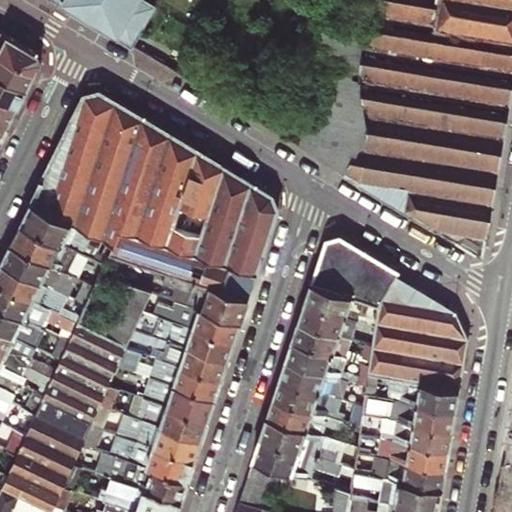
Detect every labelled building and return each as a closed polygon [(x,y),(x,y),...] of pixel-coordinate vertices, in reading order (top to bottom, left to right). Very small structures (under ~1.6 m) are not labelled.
[(59,0),(132,43),(154,5),(145,0),(59,0)] [(511,0),(369,0),(367,23),(354,152),(343,170),(343,172),(481,257),(511,76),(511,0)] [(354,152),(367,23),(314,17),(300,144),(343,170),(354,152)] [(38,53),(0,30),(0,51),(36,70),(40,61),(38,53)] [(36,70),(0,51),(0,74),(27,87),(36,70)] [(27,87),(0,74),(0,96),(18,106),(27,87)] [(115,241),(111,250),(166,268),(222,286),(230,263),(256,272),(277,208),(271,193),(233,170),(175,135),(99,90),(85,93),(31,200),(87,227),(115,241)] [(18,106),(0,96),(0,119),(9,124),(18,106)] [(0,141),(9,124),(0,119),(0,141)] [(87,227),(31,200),(21,220),(77,247),(90,254),(93,246),(81,240),(87,227)] [(77,247),(21,220),(10,242),(66,270),(77,247)] [(340,234),(325,239),(310,282),(377,305),(374,324),(372,344),(369,365),(368,373),(391,377),(458,389),(467,338),(455,311),(395,274),(398,270),(340,234)] [(66,270),(10,242),(1,260),(62,291),(71,273),(66,270)] [(62,291),(1,260),(0,261),(0,282),(77,322),(78,320),(81,315),(59,304),(65,293),(62,291)] [(230,263),(222,286),(248,295),(256,272),(230,263)] [(187,301),(199,305),(240,319),(248,295),(222,286),(166,268),(162,282),(174,286),(190,291),(187,301)] [(0,282),(0,306),(32,322),(35,315),(72,333),(77,322),(0,282)] [(310,282),(304,301),(374,324),(377,305),(310,282)] [(190,291),(174,286),(171,296),(175,297),(187,301),(190,291)] [(196,315),(199,305),(187,301),(175,297),(173,304),(191,311),(191,313),(196,315)] [(374,324),(304,301),(298,319),(353,338),(366,342),(372,344),(374,324)] [(240,319),(199,305),(196,315),(191,313),(191,311),(173,304),(169,317),(192,324),(234,338),(240,319)] [(32,322),(0,306),(0,328),(12,334),(39,348),(41,349),(44,342),(27,333),(32,322)] [(154,333),(163,336),(166,326),(184,332),(184,335),(188,337),(192,324),(169,317),(160,314),(154,333)] [(349,351),(353,338),(298,319),(292,340),(346,358),(364,363),(369,365),(372,344),(366,342),(362,355),(349,351)] [(0,511),(10,511),(11,511),(12,511),(47,511),(51,504),(61,483),(71,460),(80,441),(89,422),(97,402),(106,383),(115,363),(124,343),(125,342),(78,320),(77,322),(72,333),(69,340),(60,359),(56,368),(52,377),(43,394),(35,413),(25,433),(20,443),(15,454),(6,475),(0,486),(0,511)] [(234,338),(192,324),(188,337),(184,335),(184,332),(166,326),(163,336),(227,357),(234,338)] [(221,376),(227,357),(163,336),(154,333),(132,326),(128,336),(163,348),(161,355),(221,376)] [(35,358),(36,355),(13,343),(12,346),(7,344),(12,334),(0,328),(0,350),(41,371),(52,377),(56,368),(35,358)] [(13,343),(36,355),(39,348),(12,334),(7,344),(12,346),(13,343)] [(69,340),(60,336),(51,354),(60,359),(69,340)] [(346,358),(292,340),(285,359),(340,377),(357,382),(366,385),(368,373),(369,365),(364,363),(360,375),(343,369),(346,358)] [(125,366),(126,366),(133,346),(124,343),(115,363),(125,366)] [(41,371),(0,350),(0,362),(16,371),(36,381),(41,371)] [(174,382),(215,395),(221,376),(161,355),(157,354),(153,364),(177,372),(174,382)] [(285,359),(279,378),(334,396),(340,377),(285,359)] [(0,362),(0,372),(12,379),(16,371),(0,362)] [(125,366),(115,363),(106,383),(116,386),(125,366)] [(0,387),(10,393),(17,381),(12,379),(0,372),(0,387)] [(334,396),(351,402),(357,382),(340,377),(334,396)] [(458,389),(391,377),(389,389),(366,385),(365,394),(454,409),(458,389)] [(273,397),(328,415),(330,409),(351,415),(355,403),(351,402),(334,396),(279,378),(273,397)] [(143,395),(167,403),(208,416),(215,395),(174,382),(170,392),(147,384),(143,395)] [(97,402),(107,406),(116,386),(106,383),(97,402)] [(0,395),(7,399),(10,393),(0,387),(0,395)] [(32,389),(23,407),(35,413),(43,394),(32,389)] [(454,409),(365,394),(363,406),(362,413),(383,417),(389,418),(451,429),(454,409)] [(0,409),(4,412),(9,401),(7,399),(0,395),(0,409)] [(167,403),(143,395),(140,405),(163,412),(167,403)] [(273,397),(266,415),(324,435),(332,437),(336,425),(326,422),(328,415),(273,397)] [(89,422),(100,426),(107,406),(97,402),(89,422)] [(137,415),(201,437),(208,416),(167,403),(163,412),(140,405),(137,415)] [(20,406),(10,426),(25,433),(35,413),(23,407),(20,406)] [(195,457),(201,437),(137,415),(129,413),(126,424),(137,428),(134,437),(195,457)] [(324,435),(266,415),(260,436),(342,464),(346,453),(321,445),(324,435)] [(451,429),(389,418),(387,426),(394,427),(394,431),(361,426),(360,432),(447,448),(451,429)] [(80,441),(94,446),(100,426),(89,422),(80,441)] [(360,432),(361,426),(352,423),(349,443),(358,446),(359,441),(360,432)] [(447,448),(360,432),(359,441),(391,446),(389,458),(444,468),(447,448)] [(195,457),(134,437),(130,436),(127,445),(150,453),(147,463),(188,477),(195,457)] [(260,436),(252,458),(282,468),(311,477),(314,467),(339,475),(342,464),(260,436)] [(15,454),(20,443),(9,438),(4,449),(7,450),(15,454)] [(511,446),(505,443),(496,496),(511,503),(511,499),(511,446)] [(129,457),(147,463),(150,453),(127,445),(124,456),(129,457)] [(0,471),(6,475),(15,454),(7,450),(0,463),(0,471)] [(182,497),(188,477),(147,463),(129,457),(125,468),(110,463),(107,472),(111,473),(142,484),(182,497)] [(282,468),(252,458),(248,473),(277,482),(282,468)] [(444,468),(389,458),(386,471),(356,465),(355,468),(355,472),(372,475),(381,477),(440,487),(444,468)] [(61,483),(72,487),(81,463),(71,460),(61,483)] [(440,487),(381,477),(372,475),(355,472),(353,490),(352,491),(351,496),(363,498),(368,498),(377,500),(436,510),(440,487)] [(142,484),(111,473),(107,486),(139,496),(142,484)] [(277,482),(248,473),(243,488),(272,498),(277,482)] [(176,511),(182,497),(142,484),(139,496),(107,486),(102,484),(99,496),(102,497),(148,511),(176,511)] [(328,506),(345,511),(346,511),(351,496),(352,491),(333,485),(328,506)] [(269,510),(272,498),(243,488),(239,500),(269,510)] [(357,511),(360,507),(363,498),(351,496),(346,511),(357,511)] [(148,511),(102,497),(97,511),(148,511)] [(274,511),(269,510),(239,500),(234,511),(274,511)] [(436,511),(436,510),(377,500),(376,510),(375,511),(436,511)]
